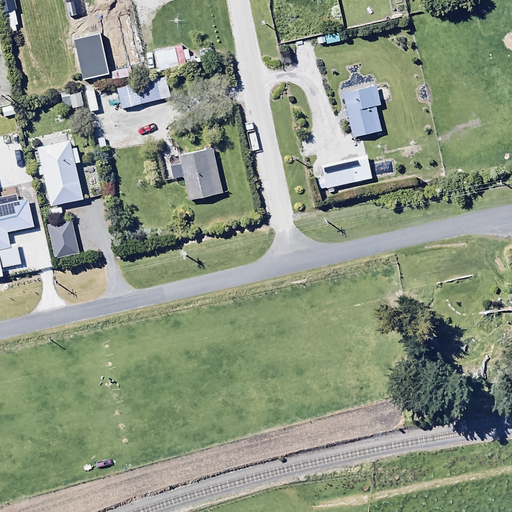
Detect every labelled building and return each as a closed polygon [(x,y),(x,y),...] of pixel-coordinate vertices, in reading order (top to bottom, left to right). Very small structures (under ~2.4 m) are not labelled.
[(4,23),(0,23),(0,44),(8,43),(4,23)] [(172,45),(154,50),(153,50),(158,69),(177,63),(172,45)] [(316,56),(317,55),(331,53),(329,45),(315,48),(316,56)] [(120,108),(142,104),(172,97),(167,74),(115,86),(120,108)] [(79,91),(61,95),(60,96),(62,106),(70,105),(70,108),(82,105),(79,91)] [(338,130),(338,131),(342,149),(370,143),(365,118),(370,117),(366,98),(332,106),(335,122),(333,122),(335,131),(338,130)] [(42,173),(43,178),(50,206),(83,199),(75,163),(79,162),(76,147),(71,148),(69,140),(37,148),(41,165),(37,166),(39,174),(42,173)] [(189,199),(223,192),(213,149),(180,156),(182,165),(171,167),(174,179),(184,176),(189,199)] [(340,171),(312,178),(310,178),(313,191),(307,192),(309,201),(316,200),(316,201),(345,195),(340,171)] [(27,200),(0,206),(0,269),(8,268),(4,249),(9,248),(5,234),(33,228),(27,200)] [(71,221),(50,225),(48,226),(55,259),(78,254),(71,221)]
